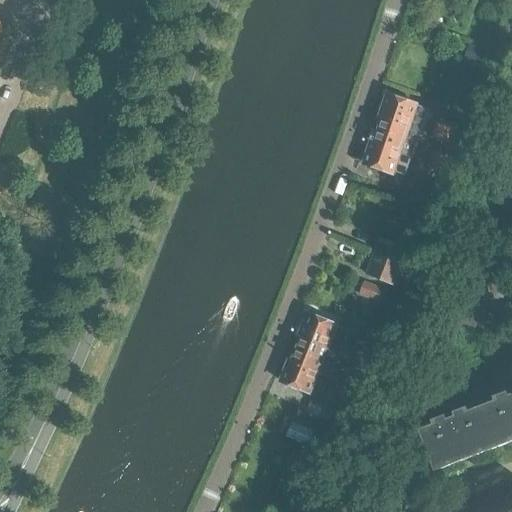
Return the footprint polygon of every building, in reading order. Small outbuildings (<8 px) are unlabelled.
[(480,58),(484,49),(473,45),(469,54),(480,58)] [(384,117),(379,131),(418,144),(429,110),(388,95),(381,116),(384,117)] [(454,128),(439,123),(434,138),(449,143),(454,128)] [(418,144),(379,131),(375,144),(372,143),(364,164),(393,174),(394,172),(406,176),(412,158),(413,158),(418,144)] [(450,157),(449,157),(435,152),(430,167),(445,173),(450,157)] [(511,163),(507,161),(503,173),(511,176),(511,163)] [(511,176),(503,173),(499,184),(511,188),(511,176)] [(511,188),(499,184),(495,196),(511,201),(511,188)] [(511,201),(495,196),(491,207),(511,213),(511,201)] [(511,213),(491,207),(487,218),(510,226),(511,221),(511,213)] [(487,218),(483,230),(506,238),(510,226),(487,218)] [(483,230),(480,241),(503,248),(506,238),(483,230)] [(376,253),(403,264),(408,250),(382,239),(376,253)] [(503,248),(480,241),(476,252),(499,260),(503,248)] [(499,260),(476,252),(472,264),(495,272),(499,260)] [(395,285),(403,264),(376,253),(368,275),(395,285)] [(472,264),(468,275),(491,283),(495,272),(472,264)] [(468,275),(464,287),(487,295),(491,283),(468,275)] [(372,299),(376,288),(365,283),(360,294),(372,299)] [(463,289),(460,298),(483,306),(487,295),(464,287),(463,289)] [(460,298),(457,309),(479,317),(483,306),(460,298)] [(479,317),(457,309),(453,321),(475,329),(479,317)] [(303,336),(298,349),(336,364),(350,331),(309,314),(300,335),(303,336)] [(336,364),(298,349),(293,362),(290,361),(282,381),(310,392),(318,373),(330,378),(336,364)] [(331,421),(343,392),(331,386),(324,403),(312,399),(307,412),(331,421)] [(511,394),(484,405),(500,447),(511,442),(511,394)] [(500,447),(484,405),(419,430),(435,471),(500,447)]
